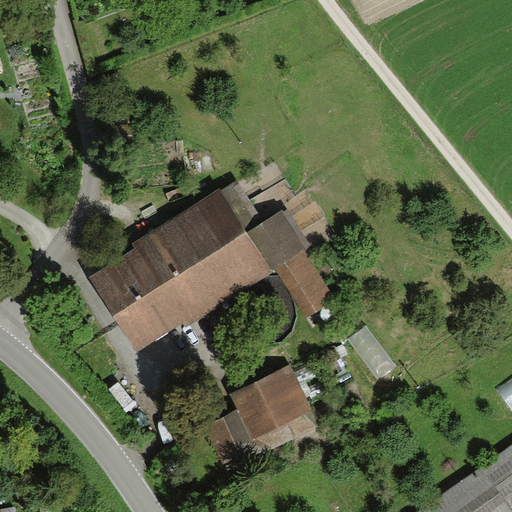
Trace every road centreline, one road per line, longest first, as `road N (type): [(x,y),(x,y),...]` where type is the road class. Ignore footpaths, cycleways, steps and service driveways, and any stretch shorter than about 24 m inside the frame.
road 1 (residential): [(0,302),(86,224),(97,181),(96,106),(62,0)]
road 2 (track): [(322,0),(511,228)]
road 3 (tertiary): [(0,343),(59,396),(148,511)]
